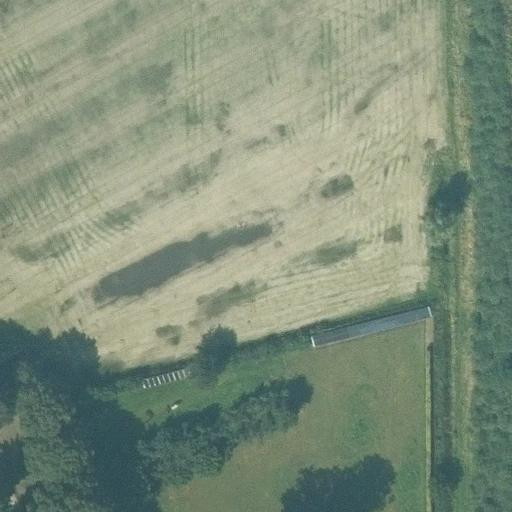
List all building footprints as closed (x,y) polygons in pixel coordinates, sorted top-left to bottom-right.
[(108,0),(100,0),(91,6),(108,37),(124,28),(108,0)] [(128,0),(108,0),(124,28),(140,19),(128,0)] [(149,0),(128,0),(140,19),(155,10),(149,0)] [(170,0),(149,0),(155,10),(171,1),(170,0)] [(292,0),(282,0),(274,5),(292,36),(307,27),(292,0)] [(312,0),(292,0),(307,27),(323,18),(312,0)] [(274,5),(258,14),(276,45),(292,36),(274,5)] [(258,14),(243,22),(260,54),(276,45),(258,14)] [(243,22),(227,31),(245,63),(260,54),(243,22)] [(213,39),(197,48),(215,79),(231,71),(213,39)] [(333,47),(322,53),(326,60),(337,54),(333,47)] [(197,48),(182,57),(199,88),(215,79),(197,48)] [(317,56),(307,62),(310,69),(321,63),(317,56)] [(182,57),(166,66),(184,97),(199,88),(182,57)] [(307,62),(296,68),(300,75),(310,69),(307,62)] [(166,66),(150,75),(168,106),(184,97),(166,66)] [(286,74),(275,80),(279,87),(290,81),(286,74)] [(150,75),(135,84),(152,115),(168,106),(150,75)] [(275,80),(265,86),(269,93),(279,87),(275,80)] [(240,100),(230,106),(234,113),(244,107),(240,100)] [(230,106),(219,111),(223,118),(234,113),(230,106)] [(209,117),(199,123),(203,130),(213,124),(209,117)] [(1,123),(0,124),(0,144),(10,139),(1,123)] [(199,123),(188,129),(192,136),(203,130),(199,123)] [(183,132),(172,138),(176,145),(187,139),(183,132)]
